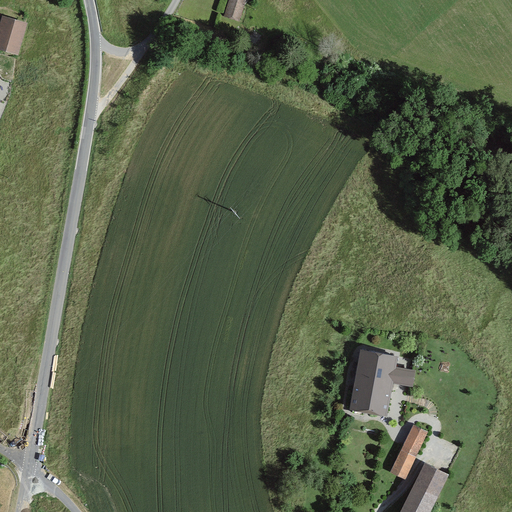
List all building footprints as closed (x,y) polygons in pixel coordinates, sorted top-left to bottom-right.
[(244,0),(229,0),(225,16),(239,20),(244,0)] [(25,20),(3,15),(0,26),(0,47),(17,51),(25,20)] [(422,353),(363,343),(352,404),(390,411),(396,377),(417,380),(422,353)] [(431,427),(416,420),(394,468),(410,475),(431,427)] [(430,511),(453,468),(430,457),(401,511),(430,511)]
